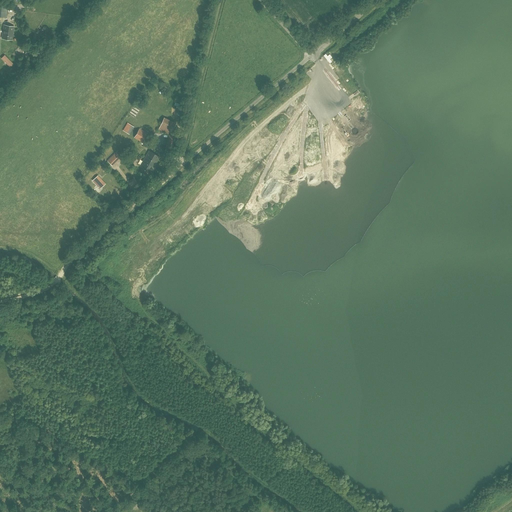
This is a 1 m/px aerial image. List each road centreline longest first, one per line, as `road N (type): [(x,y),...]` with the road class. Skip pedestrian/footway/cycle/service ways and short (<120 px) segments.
road 1 (track): [(361,511),(258,428),(132,288),(140,254),(235,149),(310,84),(318,67),(310,55)]
road 2 (unclassified): [(169,176),(310,55)]
road 3 (track): [(177,169),(220,0)]
road 4 (track): [(62,273),(169,176)]
